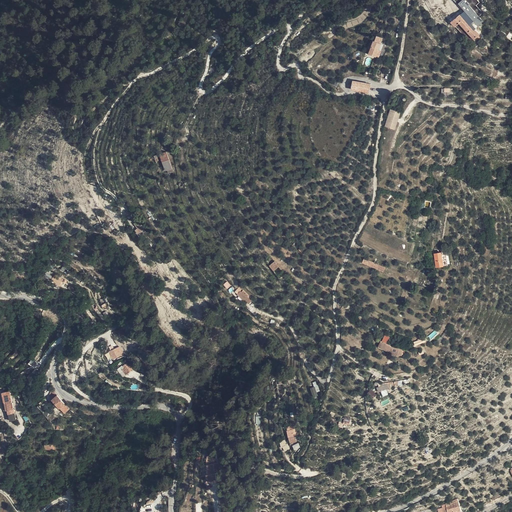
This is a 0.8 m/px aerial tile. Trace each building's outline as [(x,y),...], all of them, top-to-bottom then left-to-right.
[(450,19),(461,31),(470,24),(469,23),(472,20),(478,15),(468,4),(450,19)] [(470,24),(461,31),(469,41),(478,34),(475,31),(471,25),(472,24),(474,22),(472,20),(469,23),(470,24)] [(376,54),(378,49),(376,48),(378,43),(380,39),(374,37),(373,40),(371,40),(366,53),(373,56),(373,55),(374,54),(376,54)] [(355,90),(369,92),(370,84),(354,80),(353,89),(355,90)] [(398,112),(388,109),(384,126),(393,129),(398,112)] [(158,153),(161,161),(168,158),(166,150),(158,153)] [(161,161),(164,169),(171,166),(168,158),(161,161)] [(134,225),(139,221),(133,214),(128,218),(134,225)] [(448,263),(447,256),(445,250),(443,251),(439,251),(439,250),(435,251),(438,265),(448,263)] [(358,255),(379,264),(381,259),(360,251),(358,255)] [(278,263),(272,267),(276,271),(281,267),(278,263)] [(54,278),(62,282),(63,280),(64,281),(65,279),(61,276),(61,275),(57,273),(54,278)] [(247,294),(243,290),(239,295),(244,299),(245,298),(247,300),(248,299),(247,297),(248,296),(246,295),(247,294)] [(441,330),(437,326),(427,334),(431,339),(441,330)] [(397,349),(404,350),(405,346),(403,346),(403,343),(397,342),(397,344),(393,343),(381,338),(378,342),(391,348),(392,349),(393,347),(397,347),(397,349)] [(108,360),(112,358),(113,360),(124,355),(120,346),(104,353),(108,360)] [(127,384),(136,378),(133,373),(129,375),(128,373),(125,375),(126,377),(124,378),(127,384)] [(403,382),(402,378),(388,380),(388,381),(378,385),(380,389),(389,385),(403,383),(403,382)] [(312,383),(314,387),(310,388),(313,398),(318,396),(317,392),(320,391),(316,381),(312,383)] [(20,418),(13,390),(2,393),(9,421),(20,418)] [(371,390),(367,393),(372,399),(376,395),(371,390)] [(53,397),(60,405),(65,401),(66,401),(59,392),(58,393),(56,394),(53,397)] [(65,401),(60,405),(64,411),(70,407),(65,401)] [(295,426),(294,422),(290,423),(291,427),(290,427),(290,430),(288,431),(291,442),(292,442),(292,441),(293,441),(293,439),(296,438),(294,434),(298,433),(296,425),(295,426)] [(207,461),(209,478),(220,477),(217,460),(207,461)] [(458,511),(455,500),(443,505),(444,508),(440,509),(441,511),(458,511)]
